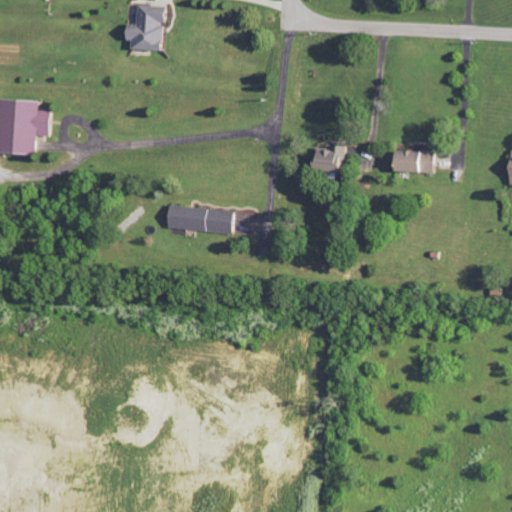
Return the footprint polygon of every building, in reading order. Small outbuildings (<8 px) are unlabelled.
[(134,24),(134,41),(139,42),(139,50),(170,50),(171,24),(174,24),(175,6),(144,6),(144,24),(134,24)] [(2,154),(42,155),(43,137),(57,137),(59,108),(46,107),(47,101),(4,99),(2,154)] [(351,146),(336,146),(336,150),(320,150),(319,171),(350,172),(351,146)] [(404,150),(404,172),(441,173),(441,151),(404,150)] [(174,228),(238,234),(240,211),(176,205),(174,228)]
